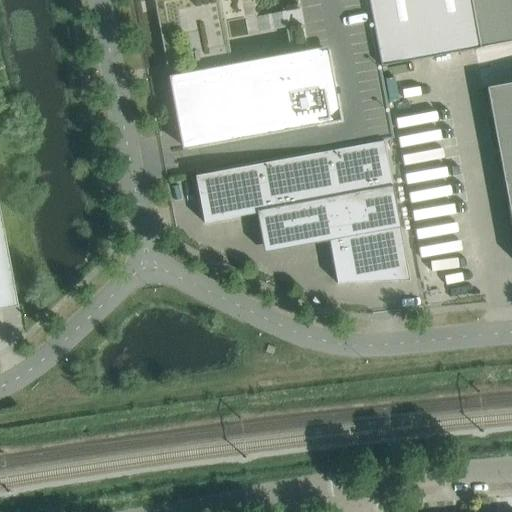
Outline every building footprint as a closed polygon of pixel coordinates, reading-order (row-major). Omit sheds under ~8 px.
[(153,0),(182,152),(308,129),(313,154),(383,141),(383,140),(393,138),(380,67),(367,0),(153,0)] [(511,0),(368,0),(381,67),(479,49),(511,42),(511,0)] [(511,83),(486,88),(508,206),(511,227),(511,83)] [(313,154),(195,176),(204,223),(256,213),(264,253),(329,241),(337,284),(409,281),(383,141),(313,154)] [(0,214),(0,303),(10,301),(0,245),(0,233),(4,233),(3,229),(0,214)]
